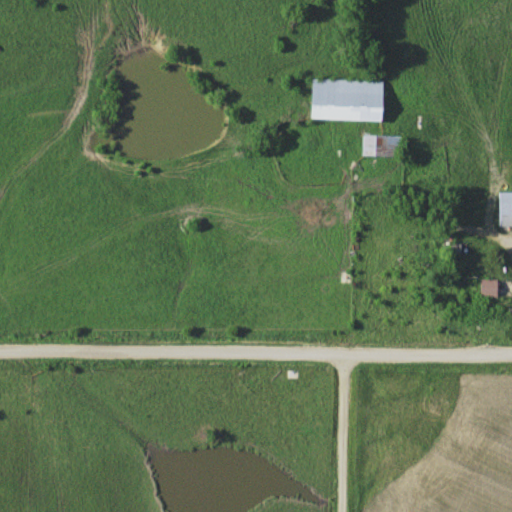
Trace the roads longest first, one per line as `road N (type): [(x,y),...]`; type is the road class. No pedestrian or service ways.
road 1 (residential): [(0,353),(511,351)]
road 2 (residential): [(342,511),(343,353)]
